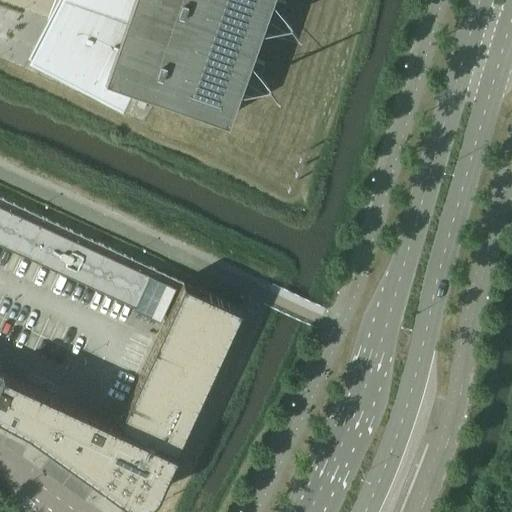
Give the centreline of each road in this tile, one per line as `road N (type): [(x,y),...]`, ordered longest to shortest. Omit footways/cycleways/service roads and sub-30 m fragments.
road 1 (secondary): [(477,0),(378,353),(310,511)]
road 2 (secondary): [(365,511),(411,396),(511,27)]
